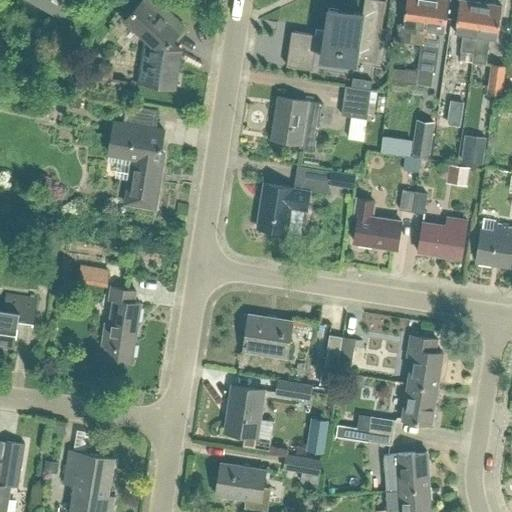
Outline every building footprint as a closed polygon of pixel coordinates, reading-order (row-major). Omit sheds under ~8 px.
[(183,27),(153,0),(143,0),(124,22),(148,43),(145,65),(140,64),(138,84),(174,88),(179,50),(170,42),(183,27)] [(291,30),(286,65),(312,69),(315,52),(322,53),(323,47),(337,49),(336,51),(342,52),(342,50),(356,52),(355,58),(376,61),(385,0),(364,0),(362,13),(328,8),(324,35),(291,30)] [(395,40),(408,42),(422,44),(428,0),(405,0),(402,24),(397,23),(395,40)] [(440,39),(435,38),(436,30),(444,31),(448,0),(428,0),(422,44),(420,56),(419,56),(417,69),(435,72),(440,39)] [(461,0),(456,33),(464,34),(462,50),(461,50),(459,60),(460,60),(472,62),(480,3),(461,0)] [(471,67),(472,61),(485,63),(489,38),(497,39),(502,6),(480,3),(472,62),(471,67)] [(491,63),(487,93),(502,96),(506,65),(491,63)] [(418,71),(406,69),(404,82),(416,84),(418,71)] [(377,91),(371,90),(371,88),(345,84),(341,115),(367,118),(369,102),(376,103),(377,91)] [(82,95),(43,87),(40,100),(79,108),(82,95)] [(483,114),(484,87),(469,87),(468,113),(483,114)] [(321,102),(307,100),(278,95),(271,138),(299,142),(298,146),(314,148),(321,102)] [(371,104),(369,129),(385,130),(387,105),(371,104)] [(413,147),(412,153),(429,155),(434,122),(417,120),(413,147)] [(113,122),(108,154),(130,157),(128,167),(131,167),(125,203),(155,208),(160,180),(156,179),(159,161),(162,162),(163,154),(160,151),(163,130),(113,122)] [(464,133),(461,160),(482,163),(486,136),(464,133)] [(467,185),(470,166),(448,163),(446,182),(467,185)] [(355,174),(331,170),(329,183),(353,187),(355,174)] [(286,231),(290,206),(306,208),(309,189),(264,182),(257,226),(286,231)] [(399,209),(411,211),(415,191),(402,189),(399,209)] [(411,211),(424,213),(427,193),(415,191),(411,211)] [(358,213),(354,240),(396,247),(401,219),(372,214),(375,199),(357,196),(354,213),(358,213)] [(450,225),(423,220),(418,251),(461,257),(467,219),(451,216),(450,225)] [(511,223),(503,223),(495,222),(496,219),(483,217),(481,229),(480,228),(476,260),(511,264),(511,223)] [(101,345),(104,346),(103,357),(131,361),(140,301),(133,300),(135,290),(110,286),(108,298),(111,298),(108,322),(104,322),(101,345)] [(0,345),(13,348),(17,321),(32,324),(36,300),(4,295),(1,309),(0,309),(0,345)] [(292,319),(292,321),(247,313),(241,348),(286,356),(291,324),(304,326),(304,320),(292,319)] [(337,372),(337,368),(342,336),(330,334),(324,370),(337,372)] [(406,356),(411,357),(407,383),(436,387),(442,352),(434,351),(436,339),(409,335),(406,356)] [(352,363),(351,363),(355,338),(342,336),(337,368),(351,370),(352,363)] [(321,371),(319,385),(333,387),(335,373),(321,371)] [(277,379),(275,394),(310,399),(312,384),(277,379)] [(232,382),(224,429),(255,434),(263,387),(232,382)] [(431,423),(436,387),(407,383),(401,418),(431,423)] [(359,414),(357,425),(394,431),(395,420),(371,416),(359,414)] [(357,425),(355,439),(392,445),(394,431),(357,425)] [(3,459),(0,458),(0,511),(6,511),(10,485),(17,486),(24,442),(6,439),(3,459)] [(63,481),(74,483),(69,511),(110,511),(113,495),(107,494),(113,457),(68,449),(63,481)] [(396,452),(396,454),(383,454),(386,489),(398,489),(398,488),(428,487),(426,451),(396,452)] [(323,458),(285,452),(283,469),(320,474),(323,458)] [(219,461),(214,493),(244,497),(243,506),(265,509),(269,486),(262,485),(265,468),(219,461)] [(429,511),(428,487),(398,488),(398,489),(386,489),(386,511),(429,511)]
